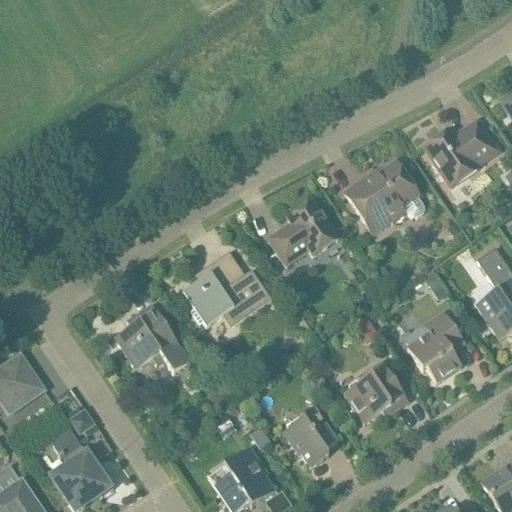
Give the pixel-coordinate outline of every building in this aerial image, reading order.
[(511,99),(500,108),(511,125),(511,126),(511,99)] [(497,155),(476,125),(455,140),(450,134),(423,152),(450,192),(477,173),(475,170),(497,155)] [(420,204),(407,184),(396,168),(378,179),(376,176),(345,197),(356,214),(371,237),(405,214),(410,220),(414,221),(417,221),(422,217),(424,214),(425,210),(420,204)] [(338,243),(312,205),(287,223),(292,230),(285,235),(283,232),(267,243),(285,270),(308,254),(312,260),(338,243)] [(496,295),(475,309),(488,328),(499,344),(511,335),(511,316),(511,317),(511,316),(511,277),(494,251),(476,264),(496,295)] [(203,326),(206,330),(225,317),(234,329),(271,304),(262,291),(251,274),(243,279),(228,257),(206,273),(209,278),(182,296),(194,313),(191,315),(199,328),(203,326)] [(432,274),(422,281),(429,291),(439,284),(432,274)] [(180,352),(151,309),(127,326),(130,331),(114,342),(135,374),(152,363),(155,369),(163,363),(173,378),(190,366),(180,352)] [(450,325),(444,316),(423,329),(429,338),(407,353),(411,359),(422,376),(426,374),(436,387),(461,370),(448,351),(461,342),(450,325)] [(378,339),(366,320),(352,329),(364,348),(378,339)] [(43,394),(20,360),(0,372),(0,405),(8,418),(43,394)] [(343,399),(352,412),(363,429),(381,417),(385,422),(408,406),(381,367),(358,382),(361,387),(359,388),(356,387),(348,392),(349,395),(343,399)] [(223,396),(212,403),(218,411),(229,404),(223,396)] [(326,430),(313,412),(286,431),(288,434),(283,437),(299,461),(301,459),(310,472),(328,460),(325,455),(337,447),(326,430)] [(72,422),(79,432),(91,424),(84,414),(72,422)] [(211,423),(217,433),(229,425),(223,415),(219,418),(211,423)] [(265,439),(256,425),(244,432),(253,446),(265,439)] [(72,475),(66,474),(53,484),(63,499),(71,511),(79,511),(85,508),(83,505),(88,502),(94,503),(99,499),(101,501),(113,493),(108,485),(105,487),(92,467),(72,437),(54,449),(72,475)] [(264,474),(249,452),(223,470),(229,480),(214,490),(228,511),(239,511),(248,507),(251,511),(275,496),(261,475),(264,474)] [(511,511),(511,469),(499,479),(497,476),(481,487),(492,503),(497,511),(511,511)] [(9,472),(0,477),(0,511),(38,511),(21,487),(19,488),(9,472)]
